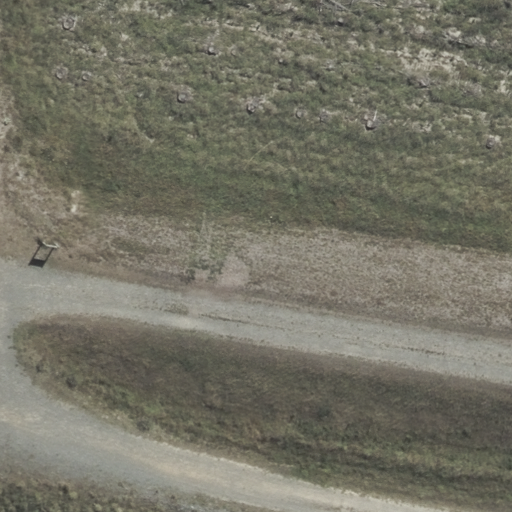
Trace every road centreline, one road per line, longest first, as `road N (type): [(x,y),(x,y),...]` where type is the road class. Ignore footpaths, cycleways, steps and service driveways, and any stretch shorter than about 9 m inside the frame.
road 1 (track): [(0,283),(511,360)]
road 2 (track): [(0,409),(232,488),(365,511)]
